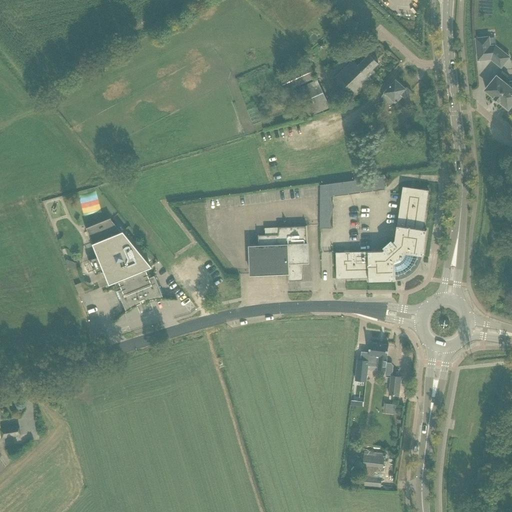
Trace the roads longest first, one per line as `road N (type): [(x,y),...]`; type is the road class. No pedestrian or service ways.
road 1 (unclassified): [(0,379),(226,316),(306,308),(422,319)]
road 2 (secondary): [(448,301),(461,178),(448,0)]
road 3 (secondary): [(423,511),(441,346)]
